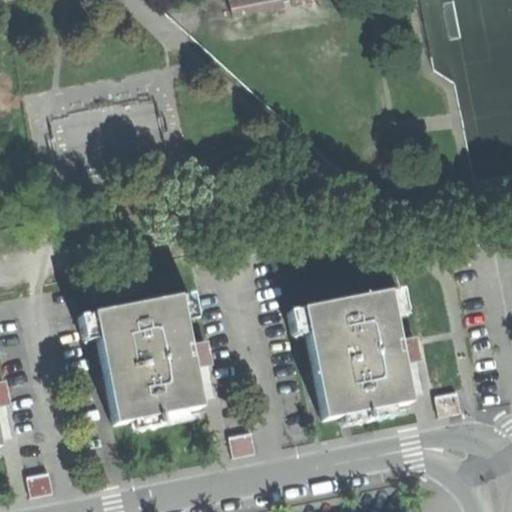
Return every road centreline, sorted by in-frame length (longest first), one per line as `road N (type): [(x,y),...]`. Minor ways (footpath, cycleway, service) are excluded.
road 1 (residential): [(411,448),(86,511)]
road 2 (residential): [(509,511),(507,470),(486,442),(458,434),(411,448)]
